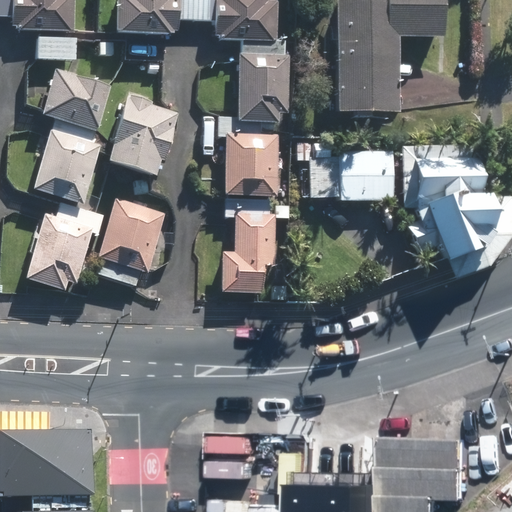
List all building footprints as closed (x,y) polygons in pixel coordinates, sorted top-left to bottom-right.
[(0,0),(0,21),(7,22),(7,31),(11,32),(11,35),(15,35),(35,36),(69,37),(70,0),(0,0)] [(192,27),(192,0),(112,0),(111,37),(145,38),(165,39),(165,38),(169,38),(169,35),(173,35),(173,26),(192,27)] [(192,0),(192,27),(210,27),(209,41),(213,41),(213,44),(218,44),(218,45),(237,45),(272,47),(272,7),(263,6),(263,0),(215,0),(215,4),(211,4),(211,0),(192,0)] [(330,0),(330,113),(392,113),(393,37),(438,37),(438,0),(330,0)] [(72,44),(34,42),(33,65),(71,65),(72,44)] [(281,47),(272,47),(237,45),(237,59),(233,59),(232,122),(232,127),(255,128),(272,128),(272,118),(282,119),(284,60),(280,60),(281,47)] [(109,47),(96,46),(96,60),(110,61),(109,47)] [(50,125),(91,137),(92,137),(106,92),(50,74),(36,121),(50,125)] [(102,167),(150,181),(155,164),(158,166),(174,118),(122,101),(102,167)] [(271,203),(273,140),(255,139),(255,128),(232,127),(232,122),(214,122),(213,142),(221,143),(219,201),(271,203)] [(91,137),(50,125),(47,135),(46,134),(27,195),(77,210),(96,151),(87,148),(91,137)] [(326,158),(326,144),(311,145),(311,157),(306,157),(306,198),(334,198),(335,202),(388,203),(388,153),(335,153),(335,158),(326,158)] [(304,171),(304,152),(291,152),(291,171),(304,171)] [(474,196),(473,158),(408,160),(409,209),(413,220),(400,224),(411,253),(432,246),(437,261),(475,248),(483,235),(482,195),(474,196)] [(132,199),(145,198),(144,183),(131,185),(132,199)] [(110,203),(92,262),(95,264),(90,279),(131,292),(136,276),(142,279),(160,219),(110,203)] [(269,271),(270,220),(265,220),(266,205),(221,203),(220,222),(230,223),(229,257),(217,257),(216,298),(255,299),(256,270),(269,271)] [(40,217),(20,282),(60,294),(63,285),(71,288),(87,236),(93,238),(99,219),(56,206),(51,221),(40,217)] [(285,210),(271,210),(272,223),(285,224),(285,210)] [(330,259),(294,259),(294,276),(291,276),(291,290),(298,290),(298,292),(323,292),(324,275),(329,275),(330,259)] [(88,283),(92,269),(80,266),(76,280),(88,283)] [(282,289),(269,289),(269,302),(282,303),(282,289)] [(63,511),(60,438),(0,434),(0,476),(1,497),(21,495),(22,511),(63,511)] [(376,440),(376,480),(375,511),(431,511),(432,503),(458,503),(458,440),(376,440)] [(252,481),(252,505),(304,506),(304,480),(305,441),(201,441),(201,481),(252,481)] [(375,511),(376,480),(304,480),(304,506),(303,511),(375,511)] [(91,511),(91,491),(79,492),(80,511),(91,511)]
